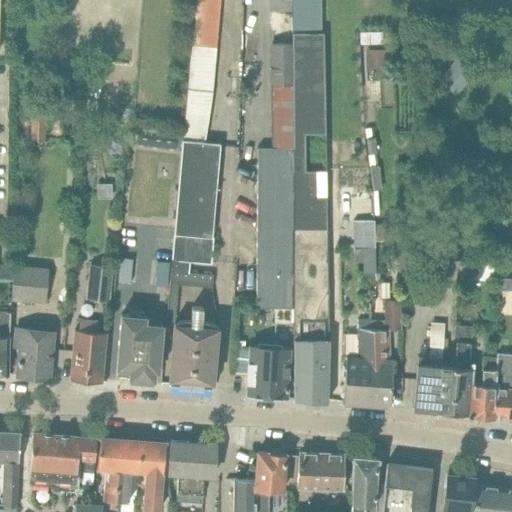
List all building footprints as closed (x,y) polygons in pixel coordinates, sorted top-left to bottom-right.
[(208,134),(217,0),(193,0),(184,133),(208,134)] [(291,83),(292,148),(293,306),(294,398),(328,401),(329,302),(325,170),(306,170),(305,133),(326,132),(324,31),(291,32),(291,43),(291,83)] [(269,43),(269,84),(291,83),(291,43),(269,43)] [(103,79),(91,77),(85,108),(97,110),(103,79)] [(46,140),(47,108),(31,108),(31,140),(46,140)] [(220,142),(182,139),(172,256),(189,257),(197,257),(197,260),(210,262),(220,142)] [(274,306),(293,306),(292,148),(254,147),(256,307),(274,306)] [(111,185),(97,185),(97,199),(111,198),(111,185)] [(374,219),(353,220),(353,247),(374,247),(374,219)] [(385,224),(376,225),(376,240),(385,240),(385,224)] [(448,281),(449,244),(433,243),(431,280),(448,281)] [(375,272),(374,247),(353,247),(353,261),(362,261),(363,273),(375,272)] [(210,299),(213,274),(188,272),(189,257),(172,256),(168,295),(210,299)] [(132,259),(120,257),(118,282),(129,283),(132,259)] [(172,262),(156,260),(154,285),(169,286),(172,262)] [(108,301),(112,266),(90,263),(86,298),(108,301)] [(49,268),(14,264),(11,299),(46,302),(49,268)] [(174,321),(170,362),(169,382),(186,384),(186,381),(196,382),(196,385),(213,386),(218,325),(217,325),(216,327),(201,325),(203,306),(192,305),(190,324),(175,323),(175,321),(174,321)] [(293,306),(274,306),(274,321),(293,321),(294,398),(293,306)] [(0,372),(9,373),(11,310),(0,309),(0,372)] [(121,313),(117,355),(116,375),(129,376),(128,381),(154,383),(155,370),(158,370),(162,324),(145,322),(146,315),(121,313)] [(358,357),(346,356),(343,402),(366,404),(368,318),(358,317),(358,357)] [(79,318),(78,329),(75,329),(70,379),(102,382),(106,331),(97,331),(98,319),(79,318)] [(385,319),(368,318),(366,404),(390,405),(393,360),(390,359),(389,329),(384,329),(385,319)] [(19,347),(19,354),(17,374),(49,377),(54,324),(36,322),(35,329),(15,327),(14,346),(19,347)] [(442,326),(431,325),(427,364),(440,365),(442,326)] [(472,326),(454,325),(454,337),(471,338),(472,326)] [(449,365),(445,365),(441,411),(468,413),(471,381),(472,381),(474,363),(469,362),(471,343),(456,342),(454,362),(450,361),(449,365)] [(250,346),(248,374),(246,394),(287,398),(291,349),(250,346)] [(511,352),(496,350),(496,357),(494,417),(511,418),(511,352)] [(494,417),(496,357),(482,356),(481,382),(472,381),(468,413),(494,417)] [(440,365),(427,364),(413,364),(413,408),(441,411),(445,365),(440,365)] [(0,429),(0,460),(3,460),(1,505),(16,506),(19,451),(20,431),(0,429)] [(32,451),(29,481),(49,483),(54,483),(54,487),(60,488),(73,489),(76,457),(84,458),(82,482),(92,483),(92,476),(91,476),(91,472),(93,472),(94,459),(94,457),(96,437),(65,434),(34,432),(32,451)] [(121,437),(108,436),(108,438),(100,437),(98,467),(105,467),(103,500),(116,501),(121,437)] [(140,439),(121,437),(116,501),(129,502),(131,470),(137,470),(140,439)] [(142,508),(161,509),(165,441),(140,437),(140,439),(137,470),(146,471),(142,508)] [(192,441),(171,440),(169,471),(178,472),(175,501),(189,502),(188,493),(192,441)] [(192,441),(189,502),(202,503),(204,474),(213,475),(215,443),(192,441)] [(285,453),(258,450),(255,479),(234,477),(233,511),(268,511),(269,489),(282,491),(285,453)] [(297,486),(344,488),(345,453),(299,451),(297,486)] [(376,483),(378,457),(353,455),(351,511),(365,511),(365,510),(378,511),(378,497),(380,483),(376,483)] [(403,463),(387,462),(384,484),(380,483),(378,497),(378,511),(381,511),(426,511),(432,470),(432,467),(403,464),(403,463)] [(470,511),(474,476),(447,473),(442,511),(470,511)] [(478,484),(475,504),(474,511),(499,511),(503,487),(478,484)] [(511,511),(511,488),(503,487),(499,511),(511,511)] [(74,502),(73,511),(101,511),(102,504),(74,502)]
